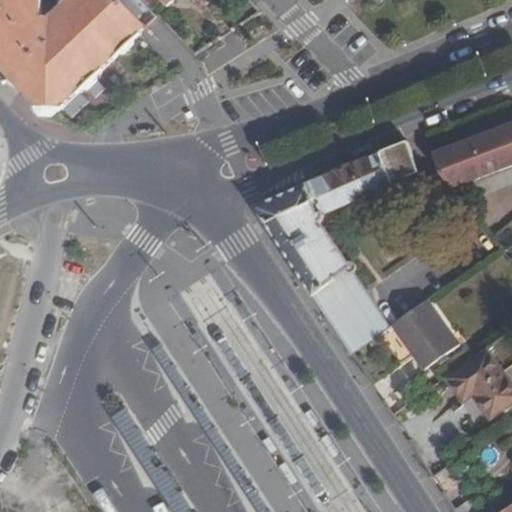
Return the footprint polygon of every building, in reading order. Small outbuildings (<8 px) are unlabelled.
[(0,0),(0,67),(3,67),(50,117),(59,117),(89,89),(94,91),(102,83),(103,75),(125,54),(132,54),(140,46),(140,39),(153,28),(126,0),(72,0),(68,4),(81,17),(67,30),(55,17),(54,16),(45,15),(47,4),(43,0),(0,0)] [(147,0),(126,0),(153,28),(164,17),(163,17),(152,5),(147,0)] [(81,17),(68,4),(55,17),(67,30),(81,17)] [(511,122),(452,145),(433,153),(442,177),(482,161),(511,149),(511,122)] [(408,139),(379,150),(391,182),(421,171),(408,139)] [(511,149),(482,161),(442,177),(451,188),(511,166),(511,149)] [(255,206),(311,293),(350,264),(317,214),(391,182),(379,150),(255,206)] [(311,293),(351,353),(375,337),(337,279),(352,267),(350,264),(311,293)] [(403,317),(393,324),(424,367),(460,342),(429,299),(425,301),(415,309),(412,311),(403,317)] [(511,385),(484,348),(444,378),(459,399),(469,392),(487,417),(511,399),(511,385)] [(454,508),(456,511),(479,511),(469,497),(454,508)] [(489,511),(501,511),(504,510),(501,504),(497,503),(491,506),(489,509),(489,511)]
